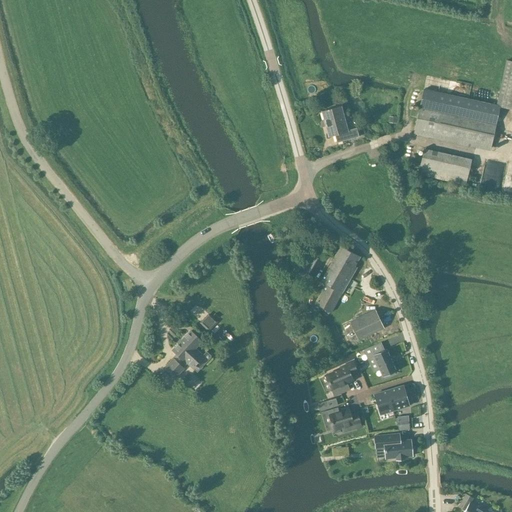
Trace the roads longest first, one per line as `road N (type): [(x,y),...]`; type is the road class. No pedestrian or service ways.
road 1 (unclassified): [(434,511),(429,409),(412,338),(373,255),(308,199)]
road 2 (unclassified): [(145,283),(27,144),(0,59)]
road 3 (unclassified): [(17,511),(49,456),(127,357),(145,283)]
road 4 (unclassified): [(308,199),(252,0)]
road 5 (unclassified): [(145,283),(226,226),(308,199)]
